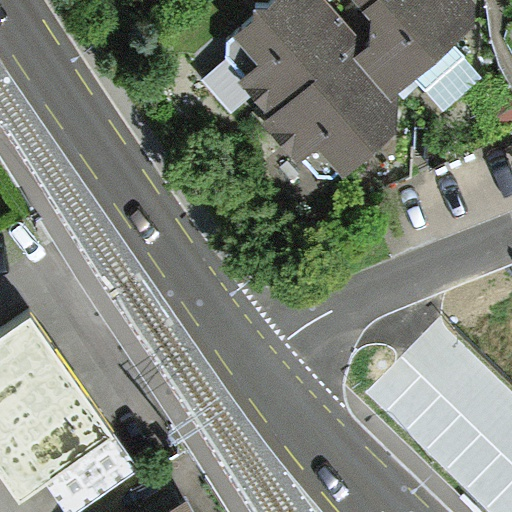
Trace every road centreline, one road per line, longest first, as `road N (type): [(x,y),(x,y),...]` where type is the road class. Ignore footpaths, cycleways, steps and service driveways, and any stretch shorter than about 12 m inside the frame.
road 1 (primary): [(5,0),(255,360)]
road 2 (residential): [(255,360),(319,319),(511,235)]
road 3 (primary): [(255,360),(386,511)]
